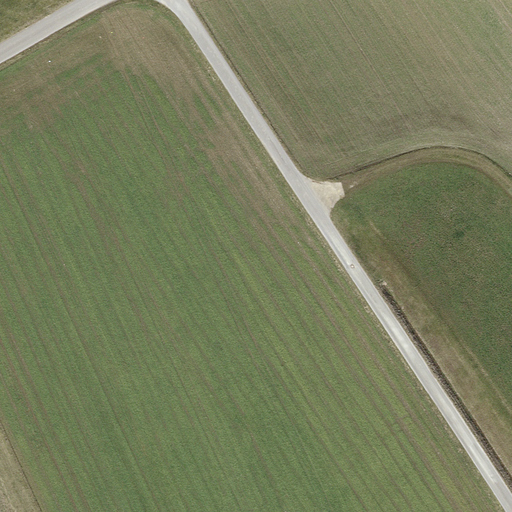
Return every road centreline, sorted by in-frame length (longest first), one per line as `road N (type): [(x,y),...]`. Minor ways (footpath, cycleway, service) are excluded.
road 1 (track): [(175,0),(510,511)]
road 2 (track): [(307,203),(386,168),(474,164),(511,189)]
